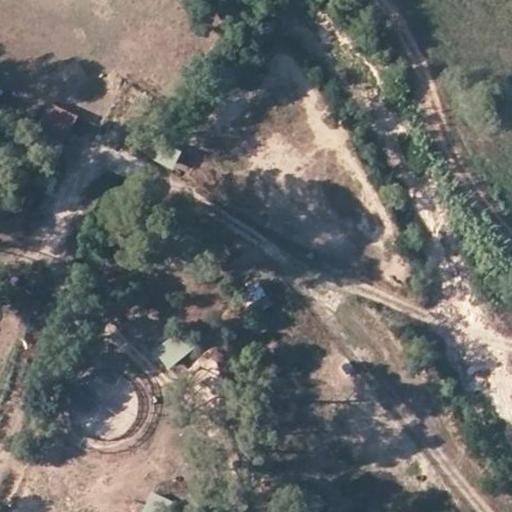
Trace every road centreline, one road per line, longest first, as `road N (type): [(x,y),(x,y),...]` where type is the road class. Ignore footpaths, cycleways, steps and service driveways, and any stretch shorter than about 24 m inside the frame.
road 1 (track): [(511,343),(261,237),(99,147),(71,179),(33,262),(95,308),(149,367),(165,412),(116,511)]
road 2 (track): [(261,237),(481,511)]
road 3 (track): [(374,0),(443,104),(511,176)]
